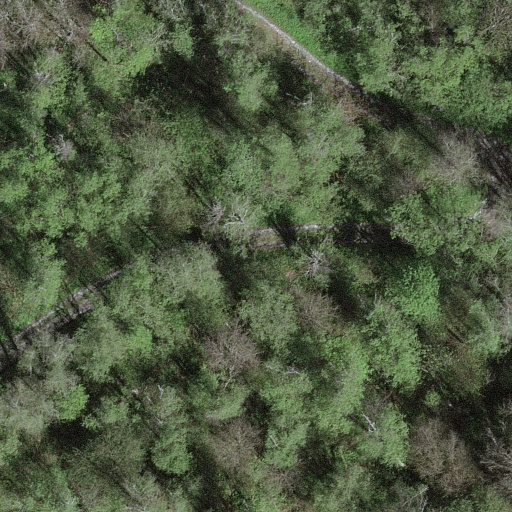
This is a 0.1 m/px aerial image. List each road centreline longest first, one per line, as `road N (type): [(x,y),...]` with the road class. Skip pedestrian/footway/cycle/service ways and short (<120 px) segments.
road 1 (track): [(0,365),(69,313),(193,243),(490,220),(511,209)]
road 2 (track): [(511,153),(436,140),(362,106),(273,24),(214,0)]
